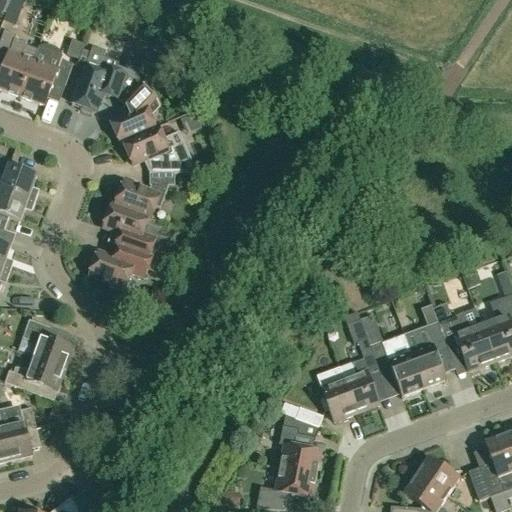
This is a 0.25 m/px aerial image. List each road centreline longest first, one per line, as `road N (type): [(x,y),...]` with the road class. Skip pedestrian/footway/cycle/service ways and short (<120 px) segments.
road 1 (residential): [(0,492),(47,480),(67,462),(106,345),(99,324),(51,266),(79,179),(77,157),(0,122)]
road 2 (residential): [(352,511),(367,453),(511,397)]
